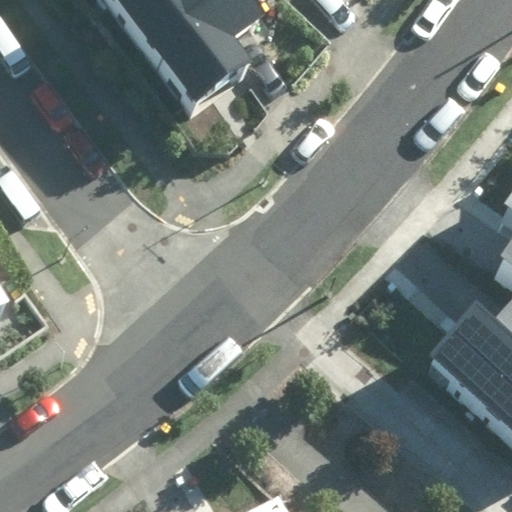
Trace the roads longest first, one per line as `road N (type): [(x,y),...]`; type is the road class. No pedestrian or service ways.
road 1 (residential): [(483,0),(417,93),(201,325)]
road 2 (residential): [(201,325),(129,258),(0,83)]
road 3 (residential): [(201,325),(0,475)]
